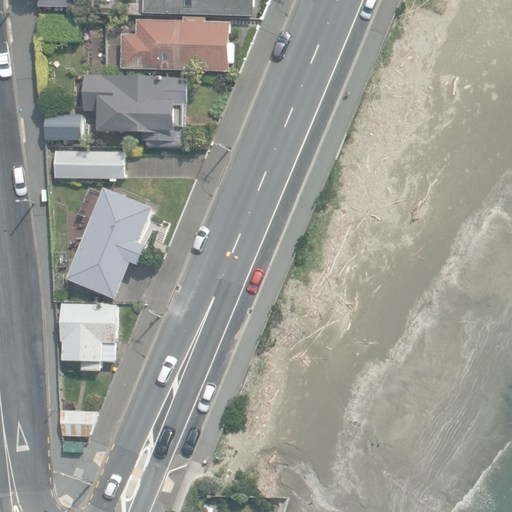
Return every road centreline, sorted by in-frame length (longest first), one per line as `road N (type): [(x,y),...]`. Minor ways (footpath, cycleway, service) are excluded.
road 1 (secondary): [(338,0),(120,511)]
road 2 (tertiary): [(18,511),(0,374)]
